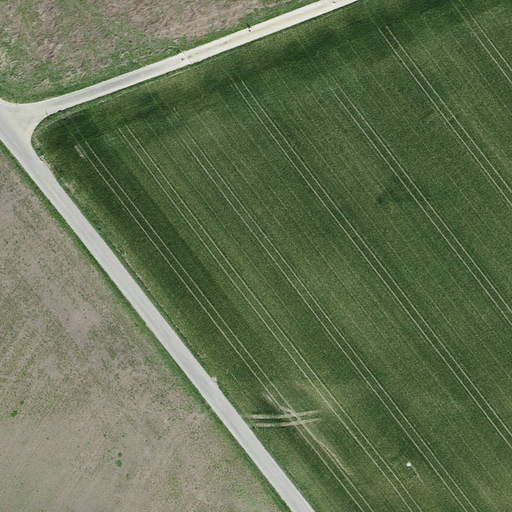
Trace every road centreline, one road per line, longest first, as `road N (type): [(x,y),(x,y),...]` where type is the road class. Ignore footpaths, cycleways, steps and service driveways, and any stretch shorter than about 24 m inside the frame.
road 1 (residential): [(0,117),(307,511)]
road 2 (track): [(1,118),(327,0)]
